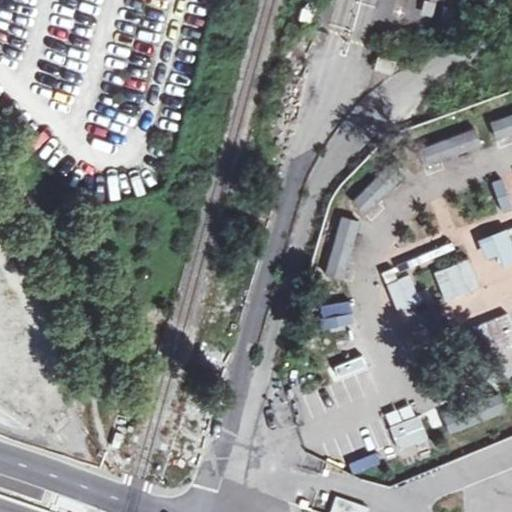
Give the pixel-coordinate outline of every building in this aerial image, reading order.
[(476,136),(431,144),(433,156),(479,148),(476,136)] [(343,279),(359,221),(342,216),(325,274),(343,279)] [(511,242),(506,229),(480,241),(490,262),(511,252),(511,242)] [(445,301),(479,286),(467,258),(433,273),(445,301)] [(393,310),(419,306),(414,277),(388,281),(393,310)] [(326,327),(350,322),(346,302),(321,308),(326,327)] [(511,320),(510,314),(476,325),(485,354),(511,345),(511,320)] [(398,451),(427,444),(421,416),(392,423),(398,451)] [(377,445),(382,459),(399,453),(394,439),(377,445)] [(511,511),(511,509),(495,495),(481,511),(511,511)] [(335,496),(330,511),(365,511),(367,506),(335,496)]
